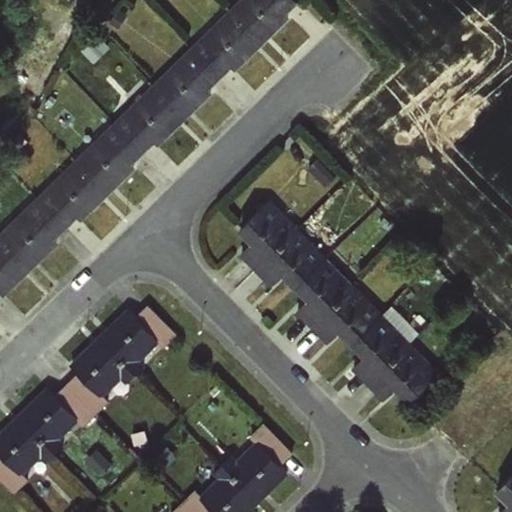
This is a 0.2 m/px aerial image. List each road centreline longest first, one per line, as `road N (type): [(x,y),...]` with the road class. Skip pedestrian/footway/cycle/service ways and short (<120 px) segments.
road 1 (residential): [(372,466),(167,228)]
road 2 (residential): [(167,228),(338,57)]
road 3 (residential): [(167,228),(0,374)]
